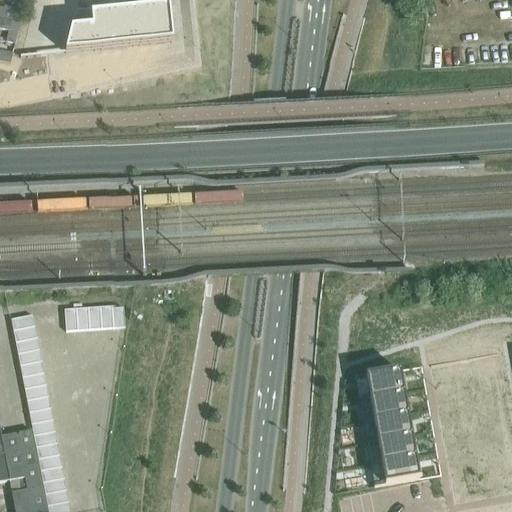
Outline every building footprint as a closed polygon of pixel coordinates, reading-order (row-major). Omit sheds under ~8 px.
[(154,0),(148,1),(152,46),(173,44),(168,0),(154,0)] [(148,1),(129,3),(133,48),(152,46),(148,1)] [(129,3),(110,5),(114,50),(133,48),(129,3)] [(0,9),(0,21),(4,23),(4,22),(11,23),(11,24),(20,26),(25,5),(16,4),(14,10),(4,8),(3,10),(0,9)] [(109,9),(91,11),(95,52),(114,50),(110,5),(109,5),(109,9)] [(75,13),(65,55),(95,52),(91,11),(75,13)] [(0,21),(0,30),(9,33),(11,24),(11,23),(4,22),(4,23),(0,21)] [(410,54),(423,54),(424,22),(411,22),(410,54)] [(17,38),(20,26),(11,24),(9,33),(8,36),(17,38)] [(0,53),(0,65),(9,67),(12,56),(0,53)] [(111,308),(100,309),(101,331),(113,330),(111,308)] [(123,308),(111,308),(113,330),(124,330),(125,330),(124,326),(123,308)] [(100,309),(88,310),(89,332),(101,331),(100,309)] [(88,310),(76,311),(77,333),(89,332),(88,310)] [(76,311),(64,312),(66,334),(77,333),(76,311)] [(32,317),(11,322),(13,333),(35,329),(32,317)] [(35,329),(13,333),(15,345),(37,341),(35,329)] [(37,341),(15,345),(17,357),(39,353),(37,341)] [(39,353),(17,357),(20,368),(41,364),(39,353)] [(41,364),(20,368),(22,380),(44,376),(41,364)] [(399,372),(354,380),(355,382),(357,391),(367,389),(369,401),(404,395),(399,372)] [(44,376),(22,380),(24,392),(46,388),(44,376)] [(46,388),(24,392),(26,403),(48,399),(46,388)] [(369,401),(359,403),(360,412),(371,410),(373,422),(407,416),(404,395),(369,401)] [(48,399),(26,403),(29,415),(50,411),(50,409),(48,399)] [(50,411),(29,415),(31,427),(53,422),(50,411)] [(119,415),(118,442),(136,443),(137,415),(119,415)] [(373,422),(363,424),(364,433),(375,431),(377,443),(411,437),(407,416),(373,422)] [(53,422),(31,427),(32,433),(33,438),(55,434),(53,422)] [(32,433),(1,439),(9,483),(14,511),(47,511),(47,508),(45,497),(42,485),(40,473),(38,462),(37,457),(35,450),(33,438),(32,433)] [(55,434),(33,438),(35,450),(57,446),(55,434)] [(377,443),(367,445),(368,455),(378,453),(381,465),(415,459),(411,437),(377,443)] [(0,439),(0,484),(9,483),(1,439),(0,439)] [(57,446),(35,450),(37,457),(38,462),(59,458),(57,446)] [(128,479),(126,455),(118,456),(120,479),(128,479)] [(59,458),(38,462),(40,473),(62,469),(59,458)] [(381,465),(370,466),(372,476),(382,474),(384,486),(373,488),(374,489),(385,487),(419,481),(415,459),(381,465)] [(62,469),(40,473),(42,485),(64,481),(62,469)] [(64,481),(42,485),(45,497),(66,493),(64,481)] [(66,493),(45,497),(47,508),(68,504),(66,493)]
